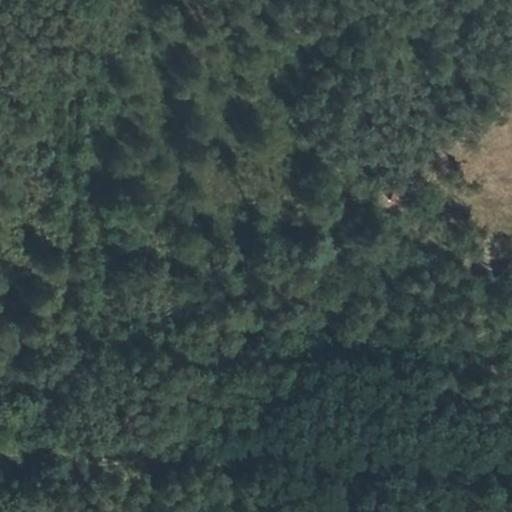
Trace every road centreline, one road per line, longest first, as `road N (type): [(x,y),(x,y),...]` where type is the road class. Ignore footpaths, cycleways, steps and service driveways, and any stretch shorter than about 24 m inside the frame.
road 1 (track): [(0,462),(511,470)]
road 2 (track): [(73,0),(55,462)]
